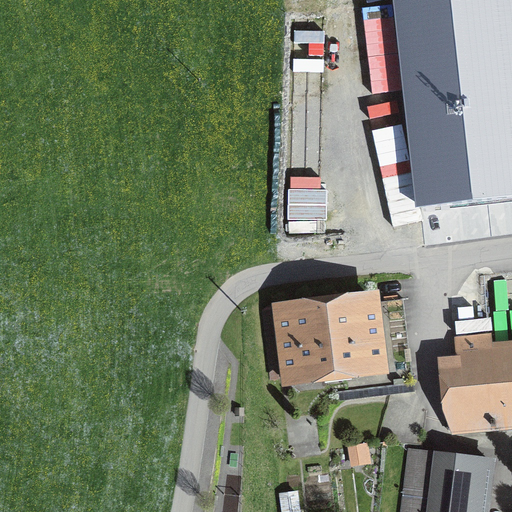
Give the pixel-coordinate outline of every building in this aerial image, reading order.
[(511,0),(399,0),(422,208),(511,198),(511,0)] [(324,168),(326,16),(294,15),(292,167),(324,168)] [(279,314),(287,378),(381,366),(374,302),(279,314)] [(505,385),(511,384),(511,348),(493,350),(492,343),(459,345),(463,399),(506,395),(505,385)] [(506,395),(463,399),(466,431),(511,427),(511,384),(505,385),(506,395)] [(484,511),(491,463),(407,452),(399,511),(484,511)] [(281,494),(283,511),(299,511),(297,492),(281,494)]
